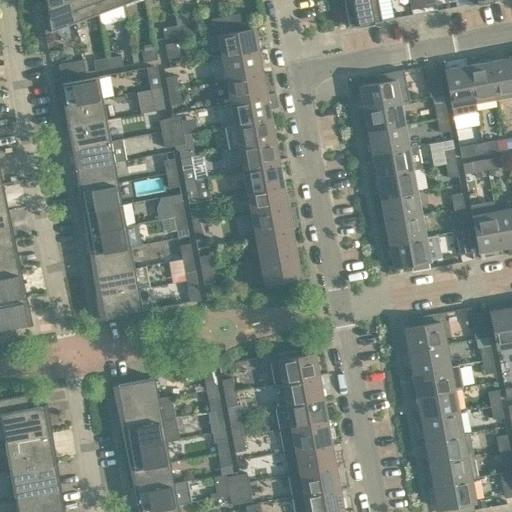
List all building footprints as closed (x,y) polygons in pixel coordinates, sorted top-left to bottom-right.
[(44,0),(47,12),(41,14),(45,33),(75,21),(70,0),(44,0)] [(70,0),(75,21),(98,13),(96,0),(70,0)] [(96,0),(98,13),(122,4),(121,0),(96,0)] [(343,0),(349,26),(382,20),(377,0),(343,0)] [(409,0),(411,9),(424,6),(422,0),(409,0)] [(241,24),(239,14),(225,16),(227,27),(241,24)] [(211,19),(213,29),(227,27),(225,16),(211,19)] [(192,33),(190,23),(176,25),(178,36),(192,33)] [(163,28),(165,38),(178,36),(176,25),(163,28)] [(253,28),(218,34),(222,58),(258,51),(253,28)] [(165,44),(168,58),(178,56),(176,42),(165,44)] [(158,59),(156,48),(142,51),(144,62),(158,59)] [(258,51),(222,58),(227,80),(262,73),(258,51)] [(123,65),(121,55),(107,57),(109,68),(123,65)] [(93,60),(95,70),(109,68),(107,57),(93,60)] [(511,57),(491,61),(497,97),(511,93),(511,57)] [(84,72),(82,60),(59,64),(61,77),(84,72)] [(468,65),(475,101),(497,97),(491,61),(468,65)] [(157,65),(146,67),(148,75),(150,89),(161,87),(158,73),(157,65)] [(468,65),(445,70),(454,117),(477,113),(475,101),(468,65)] [(377,82),(360,86),(364,109),(399,102),(409,100),(403,69),(393,71),(375,74),(377,82)] [(439,71),(426,73),(430,96),(443,94),(439,71)] [(262,73),(227,80),(231,102),(266,96),(262,73)] [(176,75),(165,77),(168,91),(178,89),(176,75)] [(64,104),(63,105),(102,98),(98,76),(59,83),(59,84),(61,84),(64,104)] [(153,103),(163,101),(161,87),(150,89),(153,103)] [(171,105),(181,103),(178,89),(168,91),(171,105)] [(266,96),(231,102),(235,125),(270,118),(266,96)] [(68,126),(67,126),(106,119),(102,98),(63,105),(63,106),(64,106),(68,126)] [(368,131),(404,125),(399,102),(364,109),(368,131)] [(445,103),(434,104),(437,118),(447,117),(445,103)] [(180,116),(170,118),(172,132),(182,130),(180,116)] [(439,132),(450,130),(447,117),(437,118),(439,132)] [(159,119),(162,133),(172,132),(170,118),(159,119)] [(270,118),(235,125),(239,147),(274,141),(270,118)] [(72,147),(71,147),(71,148),(110,140),(106,119),(67,126),(67,127),(68,127),(72,147)] [(372,154),(408,147),(404,125),(368,131),(372,154)] [(182,130),(172,132),(175,145),(185,144),(182,130)] [(162,133),(165,147),(175,145),(172,132),(162,133)] [(122,138),(110,140),(71,148),(72,148),(76,168),(75,168),(75,169),(114,162),(126,159),(122,138)] [(498,150),(496,140),(482,142),(484,153),(498,150)] [(274,141),(239,147),(243,170),(279,163),(274,141)] [(468,145),(470,155),(484,153),(482,142),(468,145)] [(377,176),(412,169),(422,168),(418,145),(408,147),(372,154),(377,176)] [(453,147),(442,149),(445,163),(455,161),(453,147)] [(191,156),(181,158),(182,165),(192,163),(191,156)] [(501,167),(499,156),(485,159),(487,169),(501,167)] [(174,158),(164,160),(166,174),(177,172),(174,158)] [(471,161),(473,172),(487,169),(485,159),(471,161)] [(448,177),(458,175),(455,161),(445,163),(448,177)] [(80,189),(78,190),(118,183),(114,162),(75,169),(76,169),(80,189)] [(279,163),(243,170),(247,192),(283,185),(279,163)] [(193,167),(182,169),(185,180),(195,178),(193,167)] [(381,198),(416,192),(412,169),(377,176),(381,198)] [(169,188),(179,186),(177,172),(166,174),(169,188)] [(187,195),(198,193),(195,178),(185,180),(187,195)] [(8,210),(6,211),(1,183),(2,183),(0,182),(0,212),(8,211),(8,210)] [(84,211),(82,211),(122,204),(118,183),(78,190),(78,191),(80,190),(84,211)] [(283,185),(247,192),(252,214),(287,208),(283,185)] [(385,221),(420,214),(416,192),(381,198),(385,221)] [(461,192),(451,194),(453,208),(464,206),(461,192)] [(182,200),(171,202),(174,216),(185,214),(182,200)] [(470,205),(478,251),(502,246),(495,211),(493,201),(470,205)] [(88,232),(85,232),(85,233),(126,225),(122,204),(82,211),(82,212),(84,212),(88,232)] [(456,222),(466,220),(464,206),(453,208),(456,222)] [(511,207),(495,211),(502,246),(511,244),(511,207)] [(287,208),(252,214),(256,237),(291,230),(287,208)] [(201,210),(190,212),(193,225),(203,223),(201,210)] [(14,238),(11,239),(6,212),(8,211),(0,212),(0,241),(14,239),(14,238)] [(177,230),(187,228),(185,214),(174,216),(177,230)] [(389,243),(424,237),(420,214),(385,221),(389,243)] [(195,239),(206,237),(203,223),(193,225),(195,239)] [(92,253),(89,254),(130,246),(126,225),(85,233),(88,233),(92,253)] [(472,252),(468,228),(455,231),(460,254),(472,252)] [(291,230),(256,237),(260,259),(295,253),(291,230)] [(412,271),(429,268),(428,260),(429,260),(424,237),(389,243),(393,266),(411,263),(412,271)] [(20,266),(17,267),(12,240),(14,239),(0,241),(0,270),(20,267),(20,266)] [(190,243),(179,245),(182,259),(192,257),(190,243)] [(96,274),(92,275),(92,276),(133,268),(130,246),(89,254),(89,255),(92,254),(96,274)] [(264,282),(265,282),(266,288),(283,284),(282,279),(300,276),(295,253),(260,259),(264,282)] [(209,254),(199,256),(201,270),(212,268),(209,254)] [(184,273),(195,271),(192,257),(182,259),(184,273)] [(26,295),(22,295),(17,268),(20,268),(20,267),(0,270),(0,300),(26,295)] [(100,296),(95,296),(96,297),(137,289),(133,268),(92,276),(96,275),(100,296)] [(204,284),(214,282),(212,268),(201,270),(204,284)] [(190,302),(200,300),(198,286),(187,288),(190,302)] [(104,317),(99,318),(99,319),(141,311),(137,289),(96,297),(100,297),(104,317)] [(0,343),(12,341),(10,328),(32,324),(32,323),(27,324),(22,297),(26,296),(26,295),(0,300),(0,343)] [(511,307),(489,312),(489,313),(490,313),(496,347),(511,344),(511,307)] [(471,315),(475,339),(488,336),(484,312),(471,315)] [(437,313),(408,319),(408,320),(413,319),(414,326),(405,327),(409,351),(444,344),(440,321),(438,321),(437,313)] [(411,359),(409,360),(411,370),(413,370),(413,373),(449,367),(444,344),(409,351),(411,359)] [(490,344),(479,346),(482,360),(492,358),(490,344)] [(279,359),(270,361),(274,384),(283,382),(318,376),(314,352),(297,355),(296,350),(278,353),(279,359)] [(484,374),(495,372),(492,358),(482,360),(484,374)] [(415,382),(414,382),(416,393),(417,393),(417,396),(453,389),(463,387),(458,365),(449,367),(413,373),(415,382)] [(213,366),(202,368),(205,382),(206,389),(217,387),(215,380),(213,366)] [(318,376),(283,382),(287,405),(322,398),(318,376)] [(112,386),(116,385),(120,405),(116,406),(158,399),(154,377),(111,385),(112,386)] [(232,377),(222,379),(224,393),(235,391),(232,377)] [(217,387),(206,389),(208,397),(210,411),(221,409),(218,395),(217,387)] [(419,404),(418,405),(420,415),(421,415),(422,418),(457,411),(453,389),(417,396),(419,404)] [(498,389),(488,391),(490,405),(501,403),(498,389)] [(227,407),(237,405),(235,391),(224,393),(227,407)] [(52,432),(48,433),(43,406),(47,405),(47,404),(29,407),(27,394),(0,398),(0,420),(1,420),(5,442),(52,433),(52,432)] [(116,407),(120,406),(124,426),(120,427),(120,428),(174,418),(170,396),(158,399),(116,406),(116,407)] [(322,398),(287,405),(275,407),(279,429),(327,421),(322,398)] [(493,419),(503,417),(501,403),(490,405),(493,419)] [(221,409),(210,411),(213,425),(211,425),(213,432),(214,432),(225,430),(223,423),(221,409)] [(422,421),(421,421),(423,432),(424,432),(426,440),(461,434),(457,411),(422,418),(422,421)] [(121,428),(124,427),(128,448),(125,448),(125,449),(166,441),(177,439),(174,418),(120,428),(121,428)] [(327,421),(279,429),(284,452),(331,443),(327,421)] [(240,422),(230,424),(232,438),(243,436),(240,422)] [(218,453),(229,451),(225,430),(214,432),(218,453)] [(426,443),(425,444),(427,454),(428,454),(430,463),(473,455),(469,432),(461,434),(426,440),(426,443)] [(56,461),(53,461),(48,434),(52,433),(5,442),(10,470),(56,461)] [(506,434),(496,436),(498,450),(509,448),(506,434)] [(235,452),(246,450),(243,436),(232,438),(235,452)] [(125,449),(128,449),(132,469),(129,469),(129,470),(170,462),(166,441),(125,449)] [(331,443),(284,452),(288,474),(335,465),(331,443)] [(501,464),(511,462),(509,448),(498,450),(501,464)] [(221,467),(231,465),(229,451),(218,453),(221,467)] [(469,479),(477,477),(473,455),(430,463),(430,466),(429,466),(431,477),(432,477),(434,485),(469,479)] [(61,489),(58,490),(53,462),(56,462),(56,461),(10,470),(15,498),(61,490),(61,489)] [(129,470),(132,470),(136,490),(134,490),(134,491),(174,483),(170,462),(129,470)] [(335,465),(288,474),(292,496),(339,488),(335,465)] [(511,470),(500,473),(505,496),(511,495),(511,470)] [(247,473),(236,475),(239,489),(249,487),(247,473)] [(226,477),(228,491),(239,489),(236,475),(226,477)] [(474,502),(469,479),(434,485),(438,508),(448,507),(448,511),(462,511),(473,510),(472,502),(474,502)] [(134,492),(136,491),(140,511),(138,511),(177,505),(189,502),(185,481),(174,483),(134,491),(134,492)] [(239,489),(241,502),(252,500),(249,487),(239,489)] [(339,488),(292,496),(294,511),(333,511),(343,510),(339,488)] [(228,491),(231,504),(241,502),(239,489),(228,491)] [(62,511),(58,491),(61,490),(15,498),(18,511),(62,511)]
